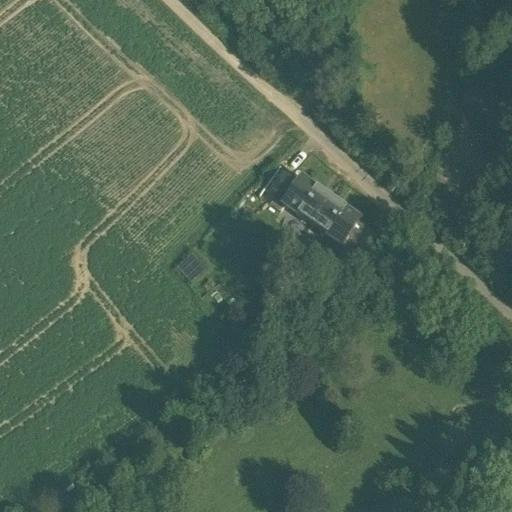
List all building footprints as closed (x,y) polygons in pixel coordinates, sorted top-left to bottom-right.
[(511,112),(511,111),(469,88),(460,104),(503,128),(511,112)] [(280,167),(268,184),(277,191),(290,174),(280,167)] [(277,191),(268,203),(280,211),(284,205),(283,204),(300,181),(290,174),(277,191)] [(329,202),(300,181),(283,204),(284,205),(312,225),(329,202)] [(357,222),(329,202),(312,225),(338,244),(340,245),(357,222)] [(357,222),(340,245),(338,244),(333,250),(345,259),(354,247),(367,229),(357,222)] [(367,229),(354,247),(363,253),(376,235),(367,229)] [(189,251),(174,266),(188,281),(204,266),(189,251)]
